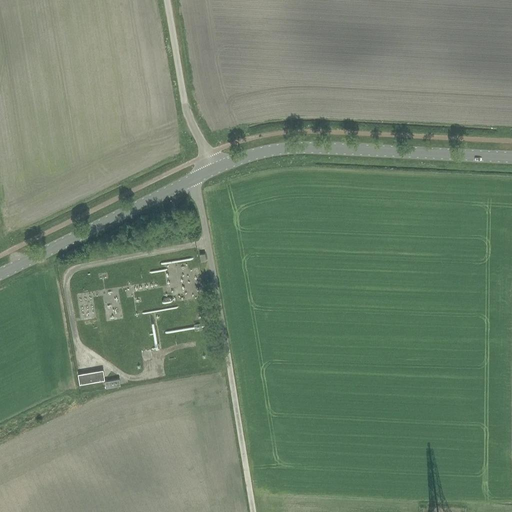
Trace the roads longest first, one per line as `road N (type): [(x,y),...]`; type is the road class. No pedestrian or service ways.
road 1 (tertiary): [(511,158),(298,147),(213,168)]
road 2 (tertiary): [(213,168),(0,274)]
road 3 (unclassified): [(213,168),(186,109),(167,0)]
